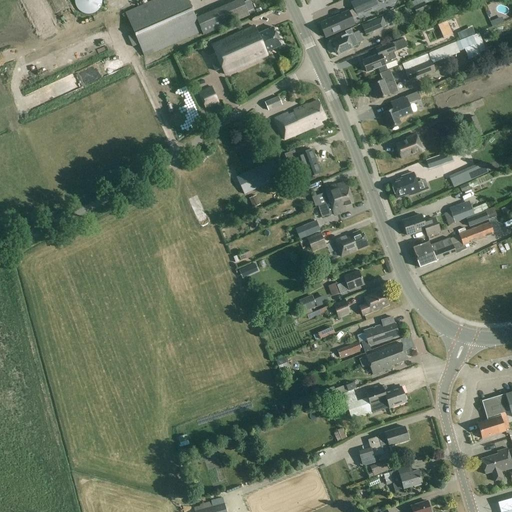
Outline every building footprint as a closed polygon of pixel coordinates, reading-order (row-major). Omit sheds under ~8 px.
[(74,0),(74,1),(74,3),(75,5),(76,7),(77,9),(78,10),(79,12),(81,13),(83,14),(85,15),(87,15),(89,15),(91,15),(93,14),(95,13),(97,12),(98,10),(99,9),(100,7),(101,5),(102,3),(102,1),(101,0),(74,0)] [(155,0),(125,13),(145,57),(202,32),(203,36),(250,16),(243,0),(239,0),(196,19),(187,0),(155,0)] [(358,0),(357,1),(351,3),(355,11),(356,14),(377,5),(376,2),(375,0),(358,0)] [(428,10),(424,2),(423,0),(420,0),(413,4),(414,7),(413,7),(417,16),(428,10)] [(326,38),(355,25),(349,11),(320,24),(326,38)] [(497,20),(499,27),(508,24),(506,17),(497,20)] [(366,36),(386,27),(382,18),(362,27),(366,36)] [(489,18),(483,20),(486,26),(492,24),(489,18)] [(256,34),(253,26),(210,45),(223,74),(266,56),(264,52),(280,45),(272,27),(256,34)] [(353,47),(358,45),(351,29),(345,32),(346,36),(332,42),(337,55),(353,48),(353,47)] [(465,31),(457,34),(460,40),(467,37),(465,31)] [(478,34),(472,36),(475,44),(478,53),(485,51),(478,34)] [(397,61),(394,53),(407,48),(404,40),(376,50),(378,55),(362,62),(366,73),(376,69),(378,73),(385,70),(384,66),(397,61)] [(402,64),(409,81),(435,71),(428,53),(402,64)] [(449,57),(438,62),(441,67),(452,63),(449,57)] [(506,59),(485,66),(487,74),(509,66),(506,59)] [(81,72),(75,73),(74,70),(60,73),(63,82),(70,81),(72,87),(84,85),(81,72)] [(378,101),(399,92),(390,70),(380,74),(383,81),(372,86),(378,101)] [(206,110),(219,104),(211,87),(198,92),(206,110)] [(282,94),(286,100),(293,96),(289,90),(282,94)] [(418,92),(405,97),(405,98),(408,104),(420,99),(418,92)] [(269,112),(283,106),(279,97),(265,103),(269,112)] [(389,129),(401,124),(399,119),(408,116),(412,114),(408,104),(405,98),(391,103),(394,110),(383,114),(389,129)] [(325,118),(317,99),(292,110),(293,113),(288,115),(287,112),(273,118),(283,140),(320,122),(320,121),(325,118)] [(437,117),(457,111),(454,102),(435,108),(437,117)] [(475,139),(483,136),(475,117),(467,120),(475,139)] [(435,138),(442,136),(439,128),(432,131),(435,138)] [(411,157),(423,153),(416,135),(405,139),(406,141),(396,145),(401,159),(410,156),(411,157)] [(258,143),(244,148),(250,167),(265,162),(258,143)] [(296,148),(284,152),(287,162),(291,160),(300,185),(308,182),(306,176),(319,171),(311,147),(297,152),(296,148)] [(440,156),(423,163),(426,170),(443,164),(440,156)] [(271,161),(236,177),(244,194),(279,178),(271,161)] [(481,162),(449,177),(454,188),(486,173),(481,162)] [(411,196),(420,193),(413,173),(402,177),(402,179),(392,183),(395,193),(394,195),(395,198),(397,198),(398,199),(410,194),(411,196)] [(344,181),(325,186),(329,200),(350,193),(347,184),(345,185),(344,181)] [(467,183),(460,187),(462,192),(470,188),(467,183)] [(330,202),(318,207),(321,217),(331,214),(330,212),(333,212),(333,214),(352,208),(351,203),(353,203),(350,193),(329,200),(330,202)] [(253,208),(260,205),(256,196),(249,199),(253,208)] [(455,224),(475,217),(469,202),(449,209),(455,224)] [(494,221),(503,218),(499,209),(491,212),(494,221)] [(486,213),(467,220),(470,227),(488,220),(486,213)] [(423,222),(421,215),(404,221),(409,236),(426,229),(429,236),(439,232),(434,219),(423,222)] [(300,228),(305,238),(320,231),(316,222),(300,228)] [(420,268),(457,255),(455,250),(464,247),(464,246),(494,234),(490,223),(459,235),(462,241),(452,245),(453,246),(452,246),(445,249),(417,259),(420,268)] [(362,234),(360,231),(352,234),(352,236),(347,238),(346,236),(335,241),(341,255),(368,244),(364,234),(362,234)] [(321,233),(307,238),(309,245),(324,239),(321,233)] [(417,259),(445,249),(452,246),(449,239),(431,246),(430,242),(413,248),(417,259)] [(249,251),(238,255),(240,260),(251,256),(249,251)] [(340,293),(348,290),(364,284),(358,270),(343,276),(345,282),(337,285),(340,293)] [(363,298),(365,304),(358,306),(362,315),(385,305),(380,293),(369,297),(368,296),(363,298)] [(312,296),(299,301),(304,313),(317,307),(317,306),(314,299),(313,298),(312,296)] [(326,296),(314,301),(317,307),(317,308),(328,303),(326,296)] [(333,306),(338,318),(350,313),(345,301),(333,306)] [(365,334),(358,336),(360,342),(361,342),(364,351),(370,349),(368,345),(398,336),(392,316),(380,320),(382,324),(364,329),(365,334)] [(326,339),(341,333),(338,326),(324,332),(326,339)] [(341,360),(363,351),(359,342),(337,351),(341,360)] [(369,363),(405,350),(402,342),(366,355),(369,363)] [(405,350),(369,363),(373,374),(393,367),(392,364),(408,359),(405,350)] [(281,371),(288,368),(284,357),(276,360),(281,371)] [(346,386),(348,391),(353,389),(356,388),(354,382),(346,386)] [(357,401),(353,389),(348,391),(344,392),(345,393),(343,394),(347,405),(348,405),(354,420),(406,402),(401,386),(387,391),(385,385),(366,391),(368,398),(357,401)] [(340,388),(329,392),(331,398),(343,394),(345,393),(344,392),(344,390),(346,389),(345,386),(340,388)] [(511,443),(511,444),(511,445),(511,393),(506,395),(506,397),(484,403),(489,420),(502,416),(501,414),(511,411),(511,414),(511,443)] [(295,413),(314,405),(310,395),(291,403),(295,413)] [(414,424),(432,416),(430,409),(411,417),(414,424)] [(508,423),(511,422),(511,414),(511,411),(501,414),(502,416),(489,420),(489,421),(479,423),(483,439),(506,433),(505,431),(510,430),(508,423)] [(371,452),(366,453),(367,454),(361,456),(363,466),(375,462),(373,457),(383,454),(382,448),(389,445),(409,439),(404,425),(385,431),(385,433),(377,436),(378,437),(367,440),(371,452)] [(342,441),(347,439),(344,429),(338,431),(342,441)] [(503,478),(501,473),(511,469),(511,464),(507,449),(497,452),(498,455),(481,460),(485,475),(491,473),(494,481),(503,478)] [(412,473),(409,465),(398,468),(399,470),(384,475),(387,485),(393,483),(395,491),(421,483),(418,472),(412,473)] [(511,511),(511,499),(498,503),(500,511),(511,511)] [(194,511),(225,511),(223,500),(194,508),(194,511)] [(431,511),(427,500),(411,505),(413,511),(431,511)]
